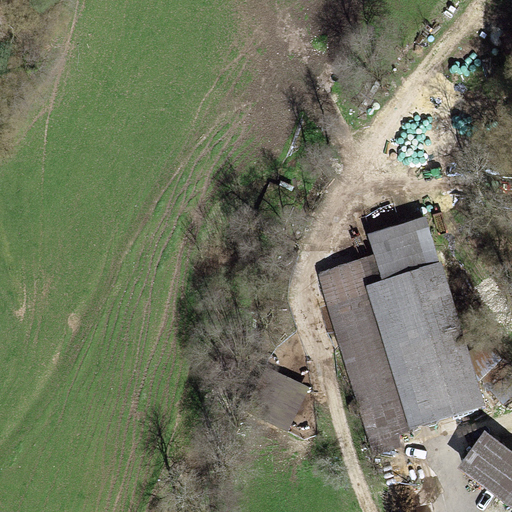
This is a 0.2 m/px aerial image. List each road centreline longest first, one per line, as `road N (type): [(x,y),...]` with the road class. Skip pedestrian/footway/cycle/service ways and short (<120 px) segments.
road 1 (track): [(0,458),(53,383),(144,213),(227,105),(264,88),(297,93),(375,143)]
road 2 (track): [(486,0),(375,143),(319,254),(309,303),(321,373),(370,511)]
